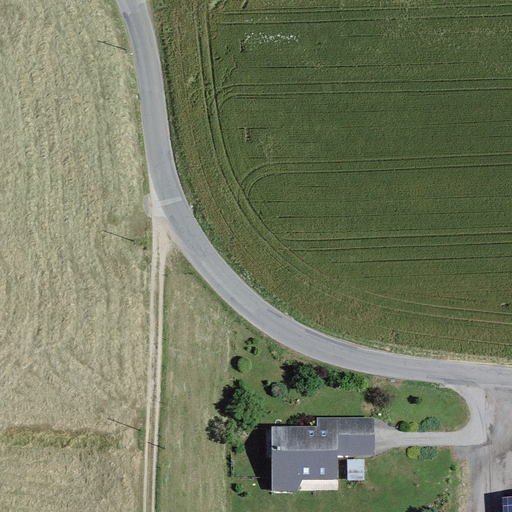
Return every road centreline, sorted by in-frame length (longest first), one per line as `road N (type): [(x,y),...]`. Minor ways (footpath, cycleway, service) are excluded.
road 1 (tertiary): [(511,382),(422,374),(324,351),(249,313),(190,244),(165,191),(138,31),(125,0)]
road 2 (track): [(165,191),(160,511)]
